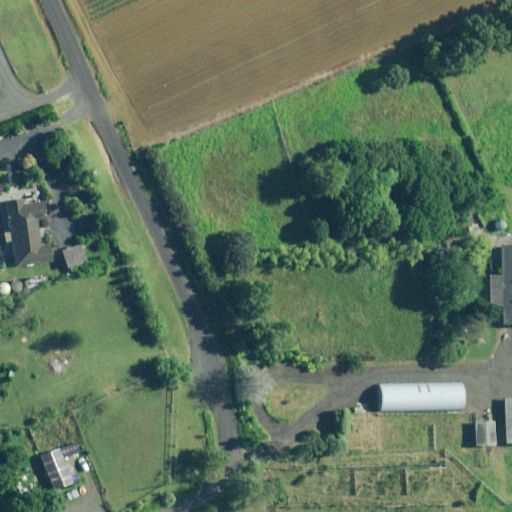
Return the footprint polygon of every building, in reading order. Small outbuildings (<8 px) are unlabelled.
[(39,200),(3,202),(6,267),(45,265),(44,245),(34,245),(33,219),(39,219),(39,200)] [(83,262),(77,245),(59,251),(65,268),(83,262)] [(511,324),(511,245),(499,246),(499,275),(488,275),(488,306),(500,305),(500,324),(511,324)] [(0,294),(8,292),(6,282),(0,282),(0,294)] [(459,411),(459,383),(377,384),(377,412),(459,411)] [(511,442),(511,398),(502,399),(503,442),(511,442)] [(492,423),(472,423),(473,446),(492,445),(492,423)] [(78,452),(74,443),(39,457),(52,490),(71,482),(61,459),(78,452)]
